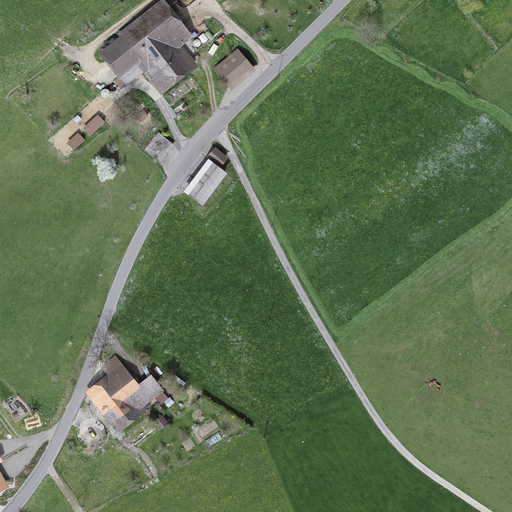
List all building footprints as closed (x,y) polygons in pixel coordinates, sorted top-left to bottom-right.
[(171,0),(180,11),(194,0),(171,0)] [(141,59),(163,86),(189,66),(181,56),(186,52),(186,48),(183,43),(184,42),(183,41),(188,37),(163,6),(103,54),(120,76),(141,59)] [(218,70),(230,85),(250,68),(238,53),(218,70)] [(106,98),(107,98),(108,97),(109,96),(110,95),(109,93),(109,92),(108,91),(107,90),(105,90),(104,90),(103,90),(102,91),(101,93),(101,94),(101,95),(102,97),(103,98),(104,98),(106,98)] [(75,119),(90,135),(106,121),(91,105),(75,119)] [(74,149),(86,139),(79,131),(67,141),(74,149)] [(159,133),(144,150),(157,161),(171,143),(159,133)] [(221,167),(227,160),(216,151),(210,158),(221,167)] [(209,170),(190,195),(202,203),(225,174),(209,162),(205,167),(209,170)] [(90,389),(119,426),(144,407),(142,405),(161,390),(151,377),(138,387),(121,366),(90,389)] [(162,416),(154,422),(159,428),(166,423),(162,416)]
